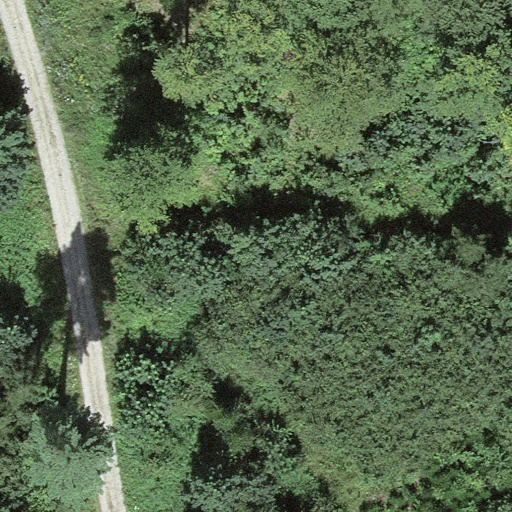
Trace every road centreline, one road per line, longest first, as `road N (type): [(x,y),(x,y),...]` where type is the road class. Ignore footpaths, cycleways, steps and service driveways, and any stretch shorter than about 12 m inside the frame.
road 1 (track): [(2,0),(59,204),(117,511)]
road 2 (track): [(59,204),(511,220)]
road 3 (track): [(43,136),(96,0)]
